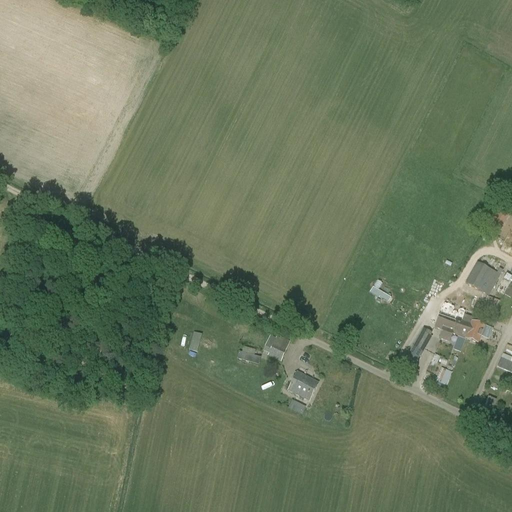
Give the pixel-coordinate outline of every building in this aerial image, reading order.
[(489,297),(500,276),(477,263),(465,284),(489,297)] [(511,293),(511,274),(507,272),(499,286),(511,293)] [(372,288),(386,294),(388,290),(374,284),(372,288)] [(388,302),(390,297),(371,288),(369,293),(388,302)] [(484,305),(495,310),(499,302),(488,297),(484,305)] [(452,335),(465,339),(466,340),(470,328),(462,325),(463,320),(465,316),(464,316),(442,308),(435,328),(443,331),(439,339),(449,343),(452,335)] [(472,323),(463,320),(462,325),(470,328),(466,340),(465,339),(465,340),(478,344),(484,327),(472,323)] [(421,332),(412,347),(423,352),(431,337),(421,332)] [(197,353),(202,336),(193,334),(188,351),(197,353)] [(268,355),(267,357),(280,362),(288,345),(270,337),(263,352),(268,355)] [(461,352),(464,340),(456,338),(453,350),(461,352)] [(253,356),(255,351),(241,347),(237,360),(257,366),(260,358),(253,356)] [(511,374),(511,357),(502,354),(496,368),(511,374)] [(435,382),(446,387),(452,373),(441,368),(435,382)] [(309,402),(318,384),(297,374),(288,392),(309,402)] [(493,409),(496,401),(488,398),(485,406),(493,409)] [(291,401),(287,409),(301,415),(305,407),(291,401)]
